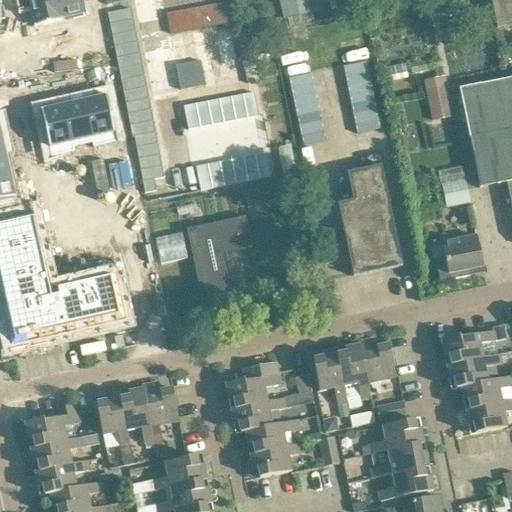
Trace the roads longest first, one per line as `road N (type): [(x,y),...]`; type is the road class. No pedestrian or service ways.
road 1 (residential): [(199,355),(411,313)]
road 2 (residential): [(0,394),(199,355)]
road 3 (residential): [(411,313),(444,451)]
